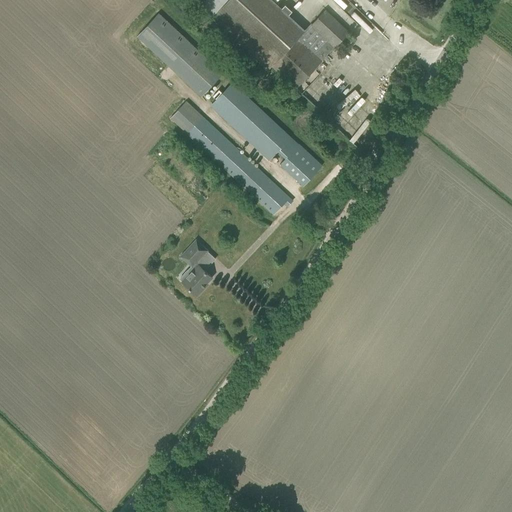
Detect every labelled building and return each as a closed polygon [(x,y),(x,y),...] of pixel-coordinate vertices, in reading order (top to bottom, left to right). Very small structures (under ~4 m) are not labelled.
[(211,18),(267,71),(272,66),(295,88),(348,32),(325,10),(312,24),(311,23),(302,33),(285,18),(292,11),(285,4),(278,12),(265,0),(205,0),(202,4),(213,16),(211,18)] [(159,13),(137,37),(201,96),(222,73),(159,13)] [(280,164),(296,179),(303,186),(322,166),(314,159),(298,144),(234,84),(211,108),(268,162),(278,152),(285,158),(280,164)] [(266,207),(273,214),(284,203),(287,206),(292,201),(285,194),(268,177),(201,116),(185,102),(170,119),(186,133),(252,194),(266,207)] [(157,163),(144,176),(154,186),(161,187),(169,194),(180,197),(175,202),(190,216),(201,205),(197,201),(194,200),(187,193),(180,192),(179,194),(174,193),(176,184),(170,178),(166,177),(167,173),(157,163)] [(182,282),(184,284),(197,296),(208,284),(207,283),(212,277),(196,262),(207,250),(196,240),(181,256),(194,269),(182,282)]
